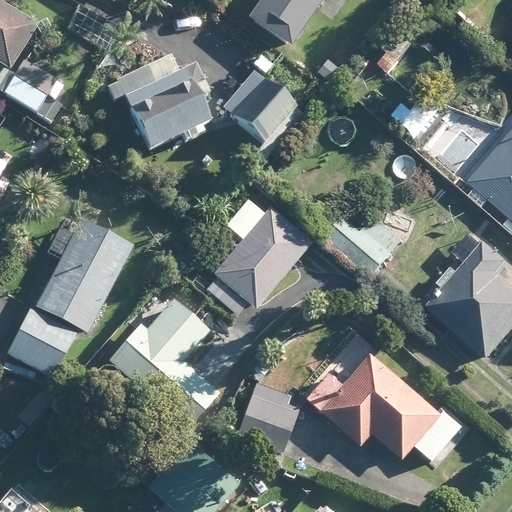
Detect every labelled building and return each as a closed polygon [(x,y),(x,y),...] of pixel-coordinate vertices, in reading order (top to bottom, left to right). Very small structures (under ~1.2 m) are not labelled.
[(316,5),(319,0),(256,0),(242,20),(284,50),(316,5)] [(478,25),(500,0),(455,0),(453,3),(478,25)] [(0,95),(48,125),(59,106),(51,100),(60,87),(52,82),(32,70),(21,62),(11,77),(4,72),(33,26),(0,5),(0,95)] [(387,74),(411,46),(394,31),(380,47),(386,53),(376,65),(387,74)] [(315,73),(325,82),(335,69),(325,60),(315,73)] [(369,60),(361,70),(369,76),(377,66),(369,60)] [(275,68),(266,79),(290,98),(302,83),(278,63),(275,68)] [(189,130),(206,122),(196,99),(205,94),(190,65),(169,75),(161,78),(155,81),(120,98),(146,151),(177,136),(181,144),(192,138),(189,130)] [(292,108),(263,84),(253,75),(224,109),(221,112),(261,145),(292,108)] [(416,134),(437,109),(423,98),(402,122),(416,134)] [(511,129),(508,135),(496,149),(485,162),(466,184),(511,223),(511,129)] [(434,168),(443,176),(450,168),(441,160),(434,168)] [(265,209),(210,275),(214,279),(204,291),(234,317),(244,305),(251,312),(308,244),(265,209)] [(382,265),(402,242),(374,217),(359,233),(335,211),(316,233),(369,280),(373,276),(376,272),(379,268),(382,265)] [(127,253),(128,248),(77,221),(69,236),(55,263),(48,276),(31,308),(83,336),(104,294),(108,287),(111,282),(114,276),(127,253)] [(158,236),(147,254),(162,264),(173,246),(158,236)] [(511,288),(494,273),(504,263),(481,243),(455,274),(450,269),(436,285),(441,290),(428,305),(424,309),(485,361),(488,358),(507,337),(511,330),(511,288)] [(168,268),(176,275),(185,265),(177,257),(168,268)] [(206,332),(194,321),(170,300),(143,332),(137,326),(106,362),(184,431),(216,395),(210,390),(196,378),(189,372),(179,363),(186,356),(206,332)] [(4,356),(49,379),(72,335),(27,312),(4,356)] [(367,436),(398,461),(435,418),(364,356),(338,386),(325,375),(302,401),(304,403),(319,415),(326,421),(357,448),(367,436)] [(245,374),(257,383),(267,370),(255,361),(245,374)] [(296,413),(253,396),(249,395),(240,418),(288,435),(296,413)] [(219,511),(241,487),(190,443),(148,491),(173,511),(219,511)]
